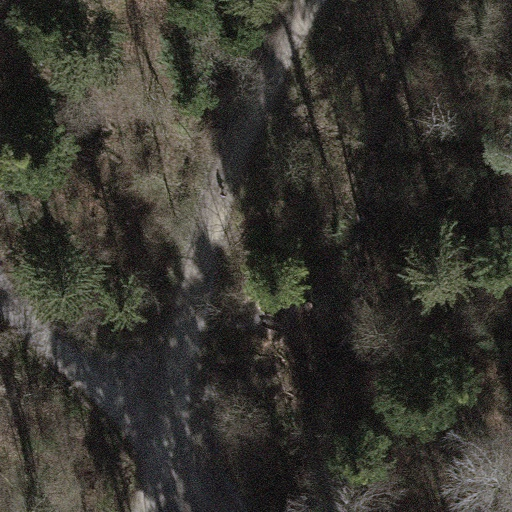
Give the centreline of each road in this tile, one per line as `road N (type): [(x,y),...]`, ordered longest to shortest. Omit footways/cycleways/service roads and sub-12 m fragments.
road 1 (track): [(169,461),(244,166),(322,0)]
road 2 (track): [(0,287),(169,461)]
